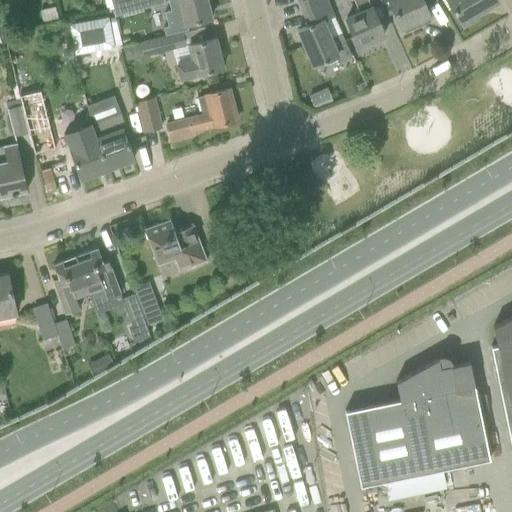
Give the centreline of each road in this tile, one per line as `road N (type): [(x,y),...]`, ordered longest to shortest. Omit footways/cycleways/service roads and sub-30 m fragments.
road 1 (secondary): [(0,504),(511,203)]
road 2 (secondary): [(511,167),(0,454)]
road 3 (residential): [(0,238),(285,142)]
road 4 (residential): [(285,142),(417,89),(511,34)]
road 5 (residential): [(285,142),(251,0)]
